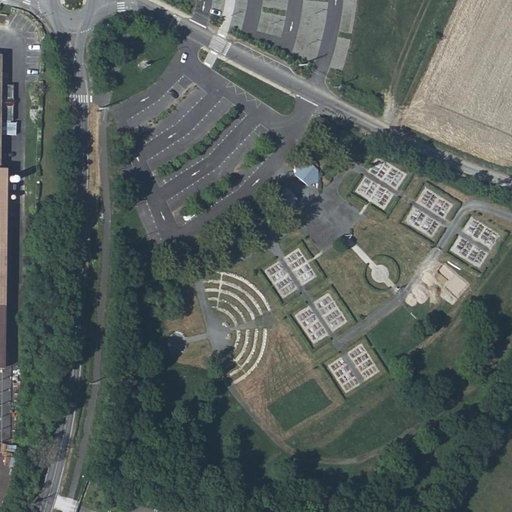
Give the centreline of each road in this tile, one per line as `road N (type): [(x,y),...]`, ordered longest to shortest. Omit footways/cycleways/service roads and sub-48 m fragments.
road 1 (secondary): [(77,79),(73,367),(43,511)]
road 2 (unclassified): [(121,0),(438,156),(511,184)]
